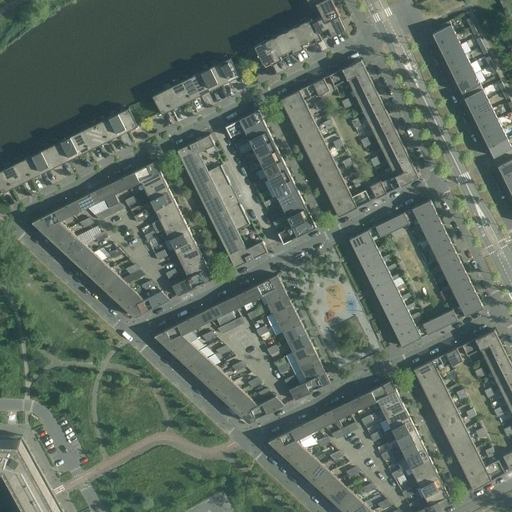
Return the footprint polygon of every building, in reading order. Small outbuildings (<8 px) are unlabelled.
[(346,28),(335,6),(332,0),(322,0),(311,6),(311,7),(317,4),(321,13),(311,18),(321,40),(332,35),(332,36),(346,29),(345,28),(346,28)] [(321,40),(311,18),(300,24),(311,45),(321,40)] [(456,34),(450,21),(441,25),(443,28),(433,33),(438,43),(456,34)] [(311,45),(300,24),(289,29),(300,51),(311,45)] [(300,51),(289,29),(278,35),(288,56),(300,51)] [(461,44),(456,34),(438,43),(443,53),(461,44)] [(288,56),(278,35),(266,40),(277,62),(288,56)] [(277,62),(266,40),(255,46),(256,48),(265,68),(277,62)] [(467,51),(471,49),(467,41),(462,43),(467,51)] [(466,53),(461,44),(443,53),(448,62),(466,53)] [(471,63),(466,53),(448,62),(453,72),(471,63)] [(240,76),(234,65),(232,59),(231,57),(221,62),(230,81),(240,76)] [(348,79),(367,70),(361,59),(329,75),(334,86),(348,79)] [(230,81),(221,62),(211,67),(220,86),(230,81)] [(476,73),(471,63),(453,72),(457,82),(476,73)] [(220,86),(211,67),(201,72),(210,90),(220,86)] [(371,80),(367,70),(348,79),(353,89),(371,80)] [(210,90),(201,72),(192,77),(201,95),(210,90)] [(480,83),(476,73),(457,82),(462,92),(464,91),(480,83)] [(201,95),(192,77),(182,81),(191,100),(201,95)] [(319,95),(330,90),(324,78),(281,99),(286,109),(305,100),(318,94),(319,95)] [(376,89),(371,80),(353,89),(357,98),(376,89)] [(191,100),(182,81),(173,86),(182,105),(191,100)] [(466,97),(483,88),(480,83),(464,91),(466,97)] [(182,105),(173,86),(163,91),(172,109),(182,105)] [(483,88),(466,97),(465,97),(470,107),(488,98),(483,88)] [(381,99),(376,89),(357,98),(362,108),(381,99)] [(172,109),(163,91),(153,96),(154,98),(162,114),(172,109)] [(493,108),(488,98),(470,107),(475,117),(493,108)] [(386,108),(381,99),(362,108),(367,118),(386,108)] [(309,109),(305,100),(286,109),(290,119),(309,109)] [(138,126),(130,110),(129,107),(119,112),(128,131),(138,126)] [(390,118),(386,108),(367,118),(372,127),(390,118)] [(498,118),(493,108),(475,117),(479,127),(498,118)] [(314,119),(309,109),(290,119),(295,128),(314,119)] [(244,130),(264,121),(258,110),(226,126),(231,137),(245,130),(244,130)] [(128,131),(119,112),(109,117),(118,136),(128,131)] [(118,136),(109,117),(100,122),(109,140),(118,136)] [(395,127),(390,118),(372,127),(376,137),(395,127)] [(502,128),(498,118),(479,127),(484,137),(502,128)] [(319,129),(314,119),(295,128),(300,138),(319,129)] [(268,130),(264,121),(244,130),(245,130),(248,138),(249,139),(268,130)] [(109,140),(100,122),(90,127),(99,145),(109,140)] [(99,145),(90,127),(80,131),(90,150),(99,145)] [(400,137),(395,127),(376,137),(381,147),(400,137)] [(507,138),(502,128),(484,137),(489,147),(507,138)] [(324,139),(319,129),(300,138),(305,148),(324,139)] [(273,140),(268,130),(249,139),(250,141),(254,149),(273,140)] [(90,150),(80,131),(71,136),(80,155),(90,150)] [(240,203),(231,185),(221,165),(209,171),(199,152),(207,148),(215,144),(210,134),(200,139),(196,141),(190,144),(178,150),(235,267),(248,261),(254,258),(268,251),(263,241),(255,245),(247,249),(237,230),(250,224),(250,223),(240,203)] [(80,155),(71,136),(61,141),(70,159),(80,155)] [(405,147),(400,137),(381,147),(386,156),(405,147)] [(511,147),(507,138),(489,147),(494,156),(511,147)] [(329,148),(324,139),(305,148),(310,158),(329,148)] [(278,149),(273,140),(254,149),(258,157),(259,159),(278,149)] [(70,159),(61,141),(52,146),(61,164),(70,159)] [(61,164),(52,146),(42,150),(51,169),(61,164)] [(409,156),(405,147),(386,156),(390,166),(409,156)] [(333,158),(329,148),(310,158),(315,167),(333,158)] [(282,159),(278,149),(259,159),(260,161),(263,168),(282,159)] [(51,169),(42,150),(32,155),(41,174),(51,169)] [(41,174),(32,155),(23,160),(32,178),(41,174)] [(414,166),(409,156),(390,166),(395,175),(414,166)] [(338,168),(333,158),(315,167),(319,177),(338,168)] [(511,171),(511,158),(498,165),(503,175),(511,171)] [(287,169),(282,159),(263,168),(267,176),(268,178),(287,169)] [(32,178),(23,160),(13,164),(22,183),(32,178)] [(160,171),(155,161),(136,170),(141,180),(160,171)] [(22,183),(13,164),(4,169),(13,188),(22,183)] [(376,198),(419,177),(418,173),(414,166),(395,175),(382,182),(381,180),(370,186),(376,198)] [(343,178),(338,168),(319,177),(324,187),(343,178)] [(13,188),(4,169),(0,170),(0,187),(3,193),(13,188)] [(292,178),(287,169),(268,178),(269,180),(273,188),(292,178)] [(141,181),(141,180),(136,170),(115,181),(120,191),(141,181)] [(165,181),(160,171),(141,180),(141,181),(146,190),(165,181)] [(511,183),(511,171),(503,175),(508,185),(511,183)] [(297,188),(292,178),(273,188),(277,196),(278,198),(297,188)] [(348,187),(343,178),(324,187),(329,197),(348,187)] [(86,208),(114,194),(117,193),(120,191),(115,181),(111,182),(77,199),(73,201),(82,210),(86,208)] [(170,190),(165,181),(146,190),(151,200),(170,190)] [(353,197),(352,196),(348,187),(329,197),(334,207),(353,197)] [(302,198),(297,188),(278,198),(279,199),(283,207),(302,198)] [(174,200),(170,190),(151,200),(155,209),(174,200)] [(137,202),(134,196),(134,195),(125,200),(129,206),(137,202)] [(339,216),(371,200),(368,195),(355,201),(353,197),(334,207),(339,216)] [(306,208),(302,198),(283,207),(286,215),(287,217),(306,208)] [(396,229),(407,224),(418,219),(418,218),(435,209),(430,199),(391,219),(350,239),(355,249),(356,249),(374,240),(390,232),(396,229)] [(179,210),(174,200),(155,209),(160,219),(179,210)] [(61,221),(82,210),(73,201),(51,212),(60,220),(61,221)] [(100,220),(123,209),(119,203),(95,215),(100,220)] [(311,217),(306,208),(287,217),(288,219),(292,226),(311,217)] [(440,219),(439,216),(435,209),(418,218),(418,219),(421,226),(422,228),(440,219)] [(184,219),(179,210),(160,219),(165,229),(184,219)] [(42,229),(60,220),(51,212),(33,221),(42,229)] [(95,223),(90,217),(80,222),(85,227),(95,223)] [(284,243),(316,227),(311,217),(292,226),(278,233),(284,243)] [(189,229),(184,219),(165,229),(170,238),(189,229)] [(445,229),(443,225),(440,219),(422,228),(423,229),(426,236),(427,237),(445,229)] [(50,237),(68,228),(61,221),(60,220),(42,229),(50,237)] [(58,245),(77,236),(68,228),(50,237),(58,245)] [(194,239),(189,229),(170,238),(174,248),(194,239)] [(450,238),(448,235),(445,229),(427,237),(428,239),(431,245),(432,247),(450,238)] [(67,253),(85,244),(77,236),(58,245),(67,253)] [(455,248),(453,245),(450,238),(432,247),(433,249),(436,255),(437,257),(455,248)] [(198,248),(194,239),(174,248),(179,258),(198,248)] [(377,248),(374,240),(356,249),(355,249),(359,259),(378,249),(377,248)] [(75,261),(94,252),(85,244),(67,253),(75,261)] [(203,258),(198,248),(179,258),(184,268),(203,258)] [(459,257),(458,255),(455,248),(437,257),(437,258),(441,265),(441,267),(459,257)] [(383,259),(382,257),(379,251),(378,249),(359,259),(364,268),(383,259)] [(84,269),(102,260),(94,252),(75,261),(84,269)] [(464,267),(463,264),(459,257),(441,267),(442,268),(445,275),(446,276),(464,267)] [(208,268),(203,258),(184,268),(189,277),(208,268)] [(387,267),(384,261),(383,259),(364,268),(369,278),(388,269),(387,267)] [(92,277),(111,267),(102,260),(84,269),(92,277)] [(101,284),(119,275),(111,267),(92,277),(101,284)] [(469,277),(467,274),(464,267),(446,276),(447,278),(450,284),(451,286),(469,277)] [(213,278),(208,268),(189,277),(194,288),(213,278)] [(392,277),(389,270),(388,269),(369,278),(374,288),(393,278),(392,277)] [(282,284),(277,274),(259,283),(264,293),(282,284)] [(109,292),(128,283),(119,275),(101,284),(109,292)] [(194,288),(189,277),(172,285),(178,295),(194,288)] [(474,287),(472,284),(469,277),(451,286),(452,288),(455,294),(456,296),(474,287)] [(397,287),(393,280),(393,278),(374,288),(379,298),(397,288),(397,287)] [(118,300),(136,291),(128,283),(109,292),(118,300)] [(264,294),(264,293),(259,283),(237,294),(243,305),(264,294)] [(287,294),(282,284),(264,293),(264,294),(269,303),(287,294)] [(478,296),(477,293),(476,294),(472,288),(474,287),(456,296),(456,297),(460,305),(478,296)] [(401,296),(398,290),(397,288),(379,298),(383,307),(402,298),(401,296)] [(170,299),(161,290),(144,299),(154,307),(170,299)] [(126,308),(144,299),(136,291),(118,300),(126,308)] [(211,321),(237,308),(240,306),(243,305),(237,294),(235,295),(199,313),(196,315),(205,323),(207,322),(211,321)] [(292,304),(287,294),(269,303),(274,313),(292,304)] [(443,327),(483,307),(478,296),(460,305),(438,316),(435,317),(416,326),(416,327),(398,336),(403,346),(443,327)] [(407,308),(406,306),(403,300),(402,298),(383,307),(388,317),(407,308)] [(136,316),(154,307),(144,299),(126,308),(136,316)] [(297,313),(292,304),(274,313),(278,322),(297,313)] [(411,316),(408,309),(407,308),(388,317),(393,326),(412,317),(411,316)] [(260,315),(256,309),(247,313),(251,319),(260,315)] [(302,323),(297,313),(278,322),(283,332),(302,323)] [(183,334),(205,323),(196,315),(173,326),(182,334),(183,334)] [(223,333),(245,322),(242,316),(218,328),(223,333)] [(416,326),(413,319),(412,317),(393,326),(398,336),(416,327),(416,326)] [(306,333),(302,323),(283,332),(288,342),(306,333)] [(164,343),(182,334),(173,326),(155,335),(164,343)] [(481,349),(500,339),(494,329),(462,345),(467,356),(481,349)] [(217,336),(212,331),(202,336),(207,341),(217,336)] [(311,342),(306,333),(288,342),(293,351),(311,342)] [(172,351),(191,342),(183,334),(182,334),(164,343),(172,351)] [(505,349),(500,339),(481,349),(486,359),(505,349)] [(181,358),(199,349),(191,342),(172,351),(181,358)] [(316,352),(311,342),(293,351),(298,361),(316,352)] [(452,365),(463,360),(457,348),(414,369),(419,379),(438,370),(451,364),(452,365)] [(189,366),(208,357),(199,349),(181,358),(189,366)] [(509,359),(505,349),(486,359),(490,368),(509,359)] [(321,362),(316,352),(298,361),(302,371),(321,362)] [(198,374),(216,365),(208,357),(189,366),(198,374)] [(511,369),(511,364),(509,359),(490,368),(495,378),(511,369)] [(325,371),(321,362),(302,371),(307,380),(325,371)] [(206,382),(225,373),(216,365),(198,374),(206,382)] [(511,381),(511,369),(495,378),(500,387),(511,381)] [(443,379),(438,370),(419,379),(424,389),(443,379)] [(331,382),(325,371),(307,380),(312,391),(331,382)] [(215,390),(233,381),(225,373),(206,382),(215,390)] [(447,389),(443,379),(424,389),(428,399),(447,389)] [(312,391),(307,380),(289,389),(295,399),(312,391)] [(396,390),(391,380),(372,389),(377,399),(396,390)] [(223,398),(242,389),(233,381),(215,390),(223,398)] [(511,393),(511,381),(500,387),(505,397),(511,393)] [(232,406),(250,397),(242,389),(223,398),(232,406)] [(378,400),(377,399),(372,389),(351,400),(356,410),(378,400)] [(452,399),(447,389),(428,399),(433,408),(452,399)] [(401,400),(396,390),(377,399),(378,400),(382,409),(401,400)] [(285,405),(276,396),(258,404),(268,413),(285,405)] [(240,413),(258,404),(250,397),(232,406),(240,413)] [(457,408),(452,399),(433,408),(438,418),(457,408)] [(318,429),(321,428),(353,412),(356,410),(351,400),(348,401),(315,417),(312,419),(310,420),(318,429)] [(406,409),(401,400),(382,409),(387,419),(406,409)] [(249,422),(268,413),(258,404),(240,413),(249,422)] [(462,418),(457,408),(438,418),(443,427),(462,418)] [(411,419),(406,409),(387,419),(392,428),(411,419)] [(374,420),(370,415),(370,414),(361,419),(365,425),(374,420)] [(466,428),(462,418),(443,427),(447,437),(466,428)] [(415,429),(411,419),(392,428),(396,438),(415,429)] [(297,440),(318,429),(310,420),(287,431),(296,439),(297,440)] [(337,439),(359,428),(355,422),(331,434),(337,439)] [(471,437),(466,428),(447,437),(452,447),(471,437)] [(420,438),(415,429),(396,438),(401,448),(420,438)] [(278,448),(296,439),(287,431),(269,440),(278,448)] [(64,511),(54,493),(33,455),(27,443),(23,436),(19,436),(14,436),(0,435),(0,443),(0,464),(5,465),(24,499),(24,500),(26,503),(26,504),(28,507),(30,511),(64,511)] [(331,442),(326,436),(316,441),(321,446),(331,442)] [(476,447),(471,437),(452,447),(457,456),(476,447)] [(425,448),(420,438),(401,448),(406,457),(425,448)] [(286,456),(305,447),(297,440),(296,439),(278,448),(286,456)] [(295,464),(313,455),(305,447),(286,456),(295,464)] [(481,457),(476,447),(457,456),(462,466),(481,457)] [(430,458),(425,448),(406,457),(411,467),(430,458)] [(510,470),(511,468),(511,451),(503,455),(510,470)] [(303,472),(322,463),(313,455),(295,464),(303,472)] [(485,466),(481,457),(462,466),(466,476),(485,466)] [(435,467),(430,458),(411,467),(416,477),(435,467)] [(474,490),(505,472),(499,459),(485,466),(466,476),(474,490)] [(312,480),(330,471),(322,463),(303,472),(312,480)] [(439,477),(435,467),(416,477),(420,486),(439,477)] [(320,488),(339,479),(330,471),(312,480),(320,488)] [(444,487),(439,477),(420,486),(425,496),(444,487)] [(329,495),(347,486),(339,479),(320,488),(329,495)] [(337,503),(355,494),(347,486),(329,495),(337,503)] [(449,496),(444,487),(425,496),(429,505),(430,506),(449,496)] [(346,511),(364,502),(355,494),(337,503),(346,511)] [(433,511),(452,502),(449,496),(430,506),(429,505),(415,511),(433,511)] [(236,511),(229,498),(225,500),(228,505),(221,509),(223,511),(236,511)] [(346,511),(368,511),(372,510),(364,502),(346,511)]
